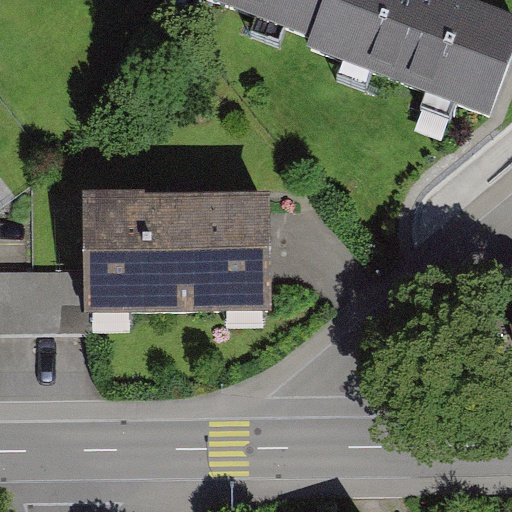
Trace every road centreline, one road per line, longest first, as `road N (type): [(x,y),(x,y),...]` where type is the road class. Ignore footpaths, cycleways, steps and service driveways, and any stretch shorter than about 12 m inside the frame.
road 1 (residential): [(317,449),(337,375),(511,227)]
road 2 (tertiary): [(75,451),(317,449)]
road 3 (tertiary): [(317,449),(511,445)]
